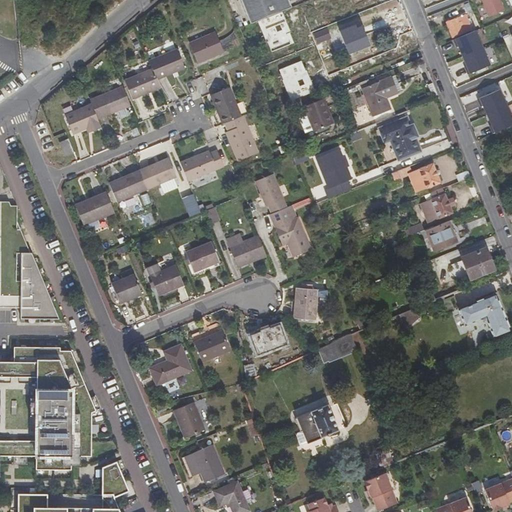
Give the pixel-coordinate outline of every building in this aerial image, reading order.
[(239,0),(249,24),(290,8),(286,0),(239,0)] [(476,0),(485,19),(502,12),(497,0),(476,0)] [(464,15),(446,23),(452,37),(470,30),(464,15)] [(339,30),(347,53),(368,45),(361,26),(356,27),(354,25),(339,30)] [(315,44),(329,38),(325,28),(311,33),(315,44)] [(466,75),(490,65),(475,31),(451,41),(466,75)] [(213,33),(190,43),(197,61),(221,51),(213,33)] [(175,48),(147,60),(150,67),(155,78),(171,72),(170,70),(182,65),(175,48)] [(155,78),(150,67),(122,78),(129,97),(146,91),(145,88),(157,83),(155,78)] [(378,81),(361,88),(372,116),(389,109),(378,81)] [(119,86),(115,88),(122,104),(126,103),(124,96),(119,86)] [(94,118),(111,111),(110,109),(122,104),(115,88),(87,100),(88,102),(88,103),(94,118)] [(209,96),(220,125),(224,124),(239,117),(239,115),(227,89),(209,96)] [(511,119),(499,89),(475,99),(490,133),(511,123),(511,119)] [(321,99),(302,107),(311,131),(331,122),(321,99)] [(94,118),(88,103),(75,108),(60,115),(67,134),(83,128),(88,126),(90,130),(98,127),(94,118)] [(388,140),(394,159),(419,151),(407,114),(374,125),(380,143),(388,140)] [(253,143),(242,116),(239,117),(224,124),(227,132),(232,146),(230,147),(236,162),(257,154),(253,143)] [(232,146),(227,132),(224,133),(230,147),(232,146)] [(73,152),(67,139),(60,142),(66,155),(73,152)] [(352,139),(326,149),(332,162),(338,160),(345,179),(365,171),(359,158),(364,155),(359,145),(357,146),(355,147),(352,139)] [(207,151),(178,163),(186,181),(213,170),(222,166),(216,151),(209,153),(207,151)] [(153,162),(137,169),(145,187),(157,181),(174,174),(167,159),(154,163),(153,162)] [(432,163),(418,168),(426,188),(440,182),(432,163)] [(408,166),(397,170),(400,177),(411,173),(408,166)] [(135,192),(145,188),(145,187),(137,169),(122,175),(124,178),(108,185),(114,201),(135,192)] [(107,182),(108,185),(124,178),(122,175),(107,182)] [(267,206),(271,214),(285,208),(281,198),(277,187),(271,175),(254,181),(265,207),(267,206)] [(442,188),(440,182),(426,188),(428,193),(442,188)] [(428,193),(423,195),(425,200),(430,198),(438,217),(451,211),(442,188),(428,193)] [(81,223),(112,211),(104,191),(73,203),(81,223)] [(143,204),(150,202),(147,192),(140,194),(143,204)] [(186,216),(199,212),(192,193),(180,196),(186,216)] [(309,198),(290,206),(291,209),(310,201),(309,198)] [(0,303),(20,303),(20,315),(57,314),(14,221),(15,205),(0,205),(0,303)] [(281,247),(286,244),(288,243),(294,257),(310,251),(297,218),(296,219),(291,209),(290,206),(285,208),(271,214),(268,216),(281,246),(281,247)] [(214,207),(205,209),(209,223),(218,220),(214,207)] [(410,235),(425,230),(433,226),(430,219),(407,228),(410,235)] [(455,242),(447,221),(433,226),(425,230),(433,250),(455,242)] [(248,259),(249,261),(264,255),(258,239),(256,234),(227,245),(234,264),(248,259)] [(209,242),(184,252),(192,272),(218,261),(209,242)] [(293,258),(294,257),(288,243),(286,244),(293,258)] [(484,248),(461,257),(469,279),(493,270),(484,248)] [(144,267),(148,275),(157,295),(181,285),(173,265),(157,271),(154,263),(144,267)] [(110,282),(118,302),(140,293),(132,273),(110,282)] [(423,305),(426,304),(459,291),(455,280),(419,294),(423,305)] [(317,289),(295,286),(292,317),(314,319),(317,289)] [(487,321),(494,338),(510,332),(495,294),(458,309),(465,325),(481,319),(487,321)] [(450,312),(458,309),(453,296),(444,299),(449,312),(450,312)] [(423,305),(397,315),(403,329),(431,318),(426,304),(423,305)] [(391,318),(380,322),(384,331),(395,327),(391,318)] [(247,334),(254,354),(283,344),(276,324),(247,334)] [(220,329),(193,340),(201,360),(229,348),(220,329)] [(317,343),(320,361),(356,354),(352,336),(317,343)] [(0,455),(21,456),(35,456),(34,470),(47,470),(59,470),(70,470),(70,456),(89,449),(89,440),(89,405),(93,404),(69,344),(58,344),(58,340),(12,340),(12,355),(0,355),(0,455)] [(164,360),(148,366),(155,383),(189,369),(178,345),(160,353),(164,360)] [(242,365),(245,377),(256,374),(252,362),(242,365)] [(193,401),(174,407),(184,435),(203,428),(193,401)] [(325,403),(294,416),(300,432),(299,434),(302,442),(305,443),(336,429),(325,403)] [(199,471),(202,480),(222,473),(210,444),(191,451),(183,455),(190,474),(199,471)] [(0,455),(0,464),(13,464),(20,464),(21,456),(0,455)] [(119,511),(112,495),(127,489),(115,464),(111,466),(100,470),(100,508),(92,508),(54,507),(50,507),(46,507),(46,496),(45,494),(16,494),(15,511),(119,511)] [(365,490),(368,496),(369,498),(370,498),(376,511),(395,503),(383,474),(362,482),(365,490)] [(492,511),(500,507),(506,505),(508,504),(507,503),(511,500),(511,478),(483,489),(492,511)] [(234,481),(211,491),(216,505),(226,501),(231,511),(240,511),(246,510),(234,481)] [(335,511),(333,506),(330,507),(326,509),(325,506),(322,498),(305,504),(308,511),(305,511),(335,511)] [(470,511),(465,498),(434,509),(435,511),(470,511)]
